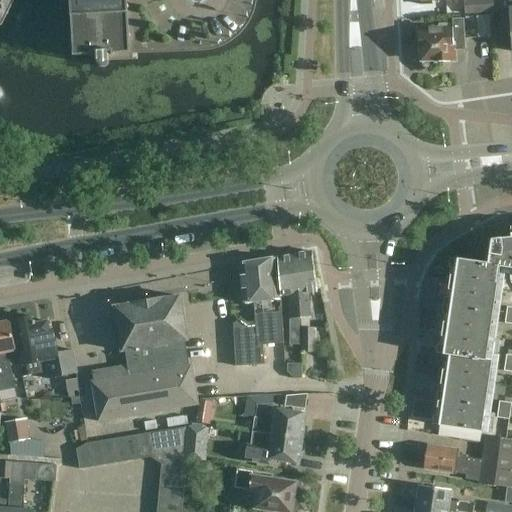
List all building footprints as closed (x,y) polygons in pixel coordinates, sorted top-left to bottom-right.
[(0,0),(0,26),(2,26),(16,0),(70,0),(74,58),(96,57),(97,62),(97,63),(97,65),(98,66),(99,67),(101,67),(102,68),(103,68),(105,68),(106,67),(107,66),(108,65),(109,64),(109,63),(109,61),(109,56),(115,56),(115,54),(120,53),(129,45),(129,38),(131,38),(129,0),(0,0)] [(492,0),(463,0),(465,15),(494,13),(492,0)] [(420,55),(421,65),(421,66),(422,68),(423,69),(424,70),(425,71),(427,71),(428,71),(430,71),(431,71),(433,70),(434,69),(435,68),(436,67),(436,65),(437,64),(455,63),(454,52),(466,51),(464,16),(451,17),(452,25),(439,26),(439,29),(417,30),(419,55),(420,55)] [(510,238),(491,240),(488,264),(458,259),(457,268),(452,268),(447,300),(452,300),(450,315),(445,314),(440,347),(445,347),(444,356),(450,357),(449,363),(444,362),(439,394),(444,395),(444,400),(438,400),(436,417),(441,418),(439,427),(482,433),(493,360),(488,359),(501,268),(511,269),(511,234),(511,235),(510,238)] [(317,292),(312,252),(295,255),(302,323),(310,322),(310,317),(311,317),(309,293),(317,292)] [(302,323),(295,255),(279,258),(283,296),(291,295),(291,319),(294,319),(294,324),(302,323)] [(283,296),(279,258),(240,265),(243,304),(253,303),(255,323),(248,323),(241,317),(232,324),(236,367),(264,364),(262,345),(285,343),(284,300),(283,296)] [(126,352),(128,366),(92,372),(94,382),(92,383),(99,422),(199,406),(192,366),(189,367),(186,342),(189,342),(181,296),(114,307),(122,353),(126,352)] [(22,366),(45,361),(48,379),(77,374),(72,350),(58,353),(55,332),(50,333),(48,321),(35,324),(35,322),(34,322),(33,317),(29,318),(29,316),(19,318),(19,320),(14,321),(22,366)] [(0,391),(16,388),(9,353),(16,351),(10,321),(0,323),(0,391)] [(301,353),(315,353),(315,328),(301,328),(301,353)] [(510,420),(511,404),(499,402),(497,418),(510,420)] [(271,422),(269,434),(306,439),(308,427),(305,426),(307,413),(274,409),(273,405),(257,406),(255,420),(271,422)] [(4,423),(8,443),(30,439),(26,419),(4,423)] [(190,426),(147,433),(152,458),(162,465),(186,467),(187,459),(189,436),(190,426)] [(152,458),(147,433),(136,435),(140,460),(152,458)] [(306,439),(269,434),(267,449),(251,447),(249,461),(266,464),(266,460),(300,465),(302,452),(304,452),(306,439)] [(136,435),(124,437),(128,462),(140,460),(136,435)] [(511,472),(511,439),(507,439),(485,436),(481,460),(458,457),(458,451),(427,447),(427,451),(424,452),(422,462),(424,464),(424,468),(467,474),(466,480),(478,481),(478,484),(510,489),(511,472)] [(128,462),(124,437),(112,439),(116,464),(128,462)] [(112,439),(100,441),(104,466),(116,464),(112,439)] [(100,441),(88,443),(92,468),(104,466),(100,441)] [(92,468),(88,443),(77,450),(81,470),(92,468)] [(12,462),(1,461),(0,478),(11,479),(12,462)] [(26,464),(12,462),(11,479),(11,485),(10,484),(8,509),(9,509),(8,511),(33,511),(34,509),(24,509),(26,486),(25,486),(26,480),(25,480),(26,464)] [(37,464),(26,464),(25,480),(26,480),(36,481),(37,464)] [(162,465),(161,477),(185,479),(186,467),(162,465)] [(258,493),(256,509),(276,511),(291,511),(295,510),(296,501),(293,498),(296,483),(253,477),(253,473),(237,470),(234,489),(258,493)] [(184,491),(185,479),(161,477),(160,489),(184,491)] [(419,486),(416,508),(446,511),(473,511),(475,503),(458,501),(458,503),(449,502),(451,491),(419,486)] [(183,503),(184,491),(160,489),(159,501),(183,503)] [(182,511),(183,503),(159,501),(158,511),(182,511)] [(511,511),(511,506),(488,503),(486,511),(511,511)]
